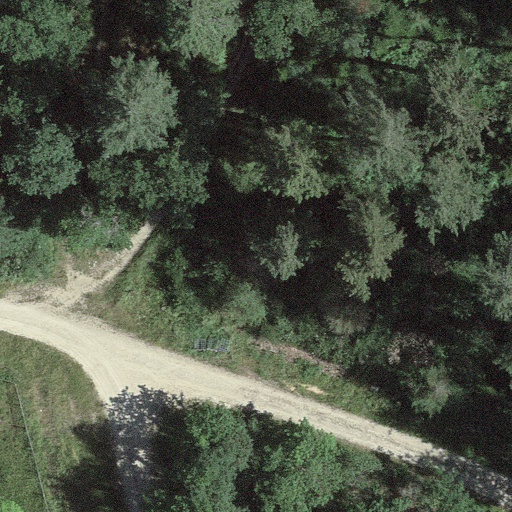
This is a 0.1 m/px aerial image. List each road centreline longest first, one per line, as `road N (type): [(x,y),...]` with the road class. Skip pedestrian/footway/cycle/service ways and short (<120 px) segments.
road 1 (track): [(101,349),(273,399),(511,497)]
road 2 (track): [(42,328),(92,338),(101,349),(115,376),(141,511)]
